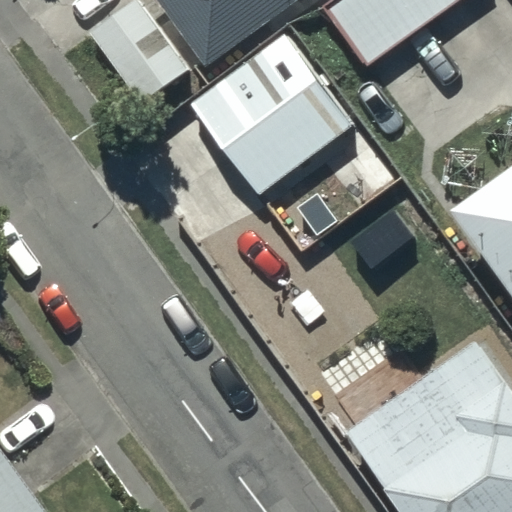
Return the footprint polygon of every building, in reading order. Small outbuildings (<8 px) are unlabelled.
[(143,99),(191,65),(143,0),(133,0),(92,30),(143,99)] [(164,0),(210,62),(294,0),(164,0)] [(332,0),(327,4),(370,63),(457,0),(332,0)] [(196,100),(264,190),(356,121),(288,31),(196,100)] [(350,158),(374,191),(397,174),(373,141),(350,158)] [(511,164),(457,204),(511,279),(511,164)] [(350,427),(409,511),(511,511),(511,380),(481,336),(350,427)] [(48,511),(0,445),(0,511),(48,511)]
